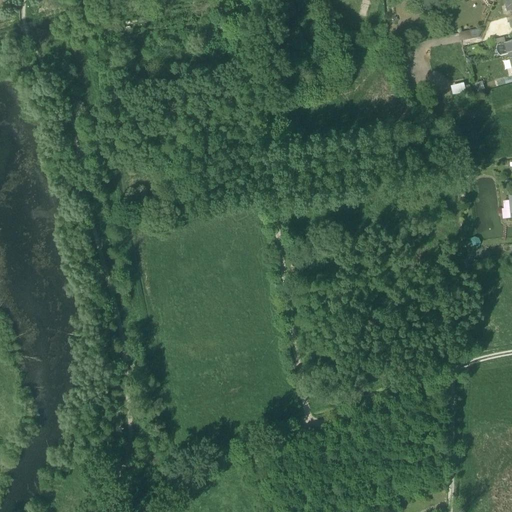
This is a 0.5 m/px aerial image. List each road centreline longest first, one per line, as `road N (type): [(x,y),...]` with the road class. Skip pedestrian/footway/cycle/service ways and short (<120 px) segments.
road 1 (track): [(239,0),(305,429)]
road 2 (track): [(166,511),(241,453),(305,429)]
road 3 (track): [(305,429),(456,374)]
road 4 (track): [(456,374),(450,511)]
